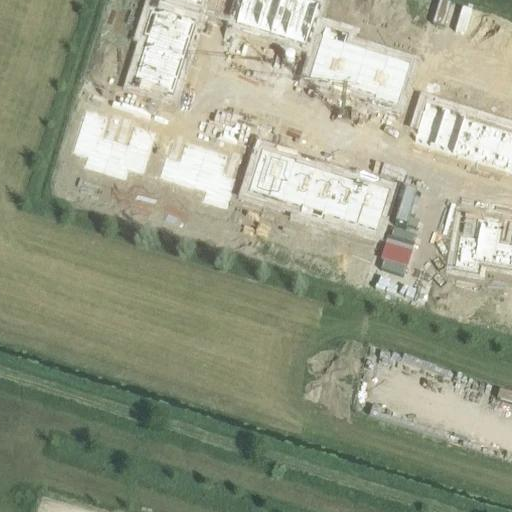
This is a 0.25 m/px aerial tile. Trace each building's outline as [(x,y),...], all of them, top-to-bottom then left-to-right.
[(202,0),(160,0),(198,12),(202,0)] [(282,0),(243,0),(235,26),(270,37),(282,0)] [(319,6),(299,0),(282,0),(270,37),(306,48),(319,6)] [(143,50),(183,62),(194,27),(154,15),(143,50)] [(344,46),(321,38),(308,81),(331,88),(331,86),(344,46)] [(366,52),(344,46),(331,86),(353,92),(366,52)] [(171,98),(183,62),(143,50),(132,85),(171,98)] [(388,59),(366,52),(353,92),(375,99),(388,59)] [(410,66),(388,59),(375,99),(374,102),(397,109),(410,66)] [(442,110),(422,104),(410,141),(430,147),(442,110)] [(462,116),(442,110),(430,147),(450,153),(462,116)] [(71,154),(106,165),(120,122),(84,111),(71,154)] [(481,122),(462,116),(450,153),(469,160),(481,122)] [(106,165),(142,176),(155,134),(120,122),(106,165)] [(500,128),(481,122),(469,160),(489,166),(500,128)] [(511,159),(511,132),(500,128),(489,166),(508,172),(511,159)] [(158,178),(193,189),(206,149),(171,138),(158,178)] [(206,149),(193,189),(229,200),(241,161),(206,149)] [(281,205),(294,163),(261,152),(248,195),(281,205)] [(281,205),(302,212),(314,172),(294,165),(281,205)] [(314,172),(302,212),(322,218),(335,178),(314,172)] [(335,178),(322,218),(343,225),(355,185),(335,178)] [(390,193),(356,182),(355,185),(343,225),(376,235),(390,193)] [(494,266),(501,223),(463,217),(456,259),(494,266)] [(511,268),(511,225),(501,223),(494,266),(511,268)]
